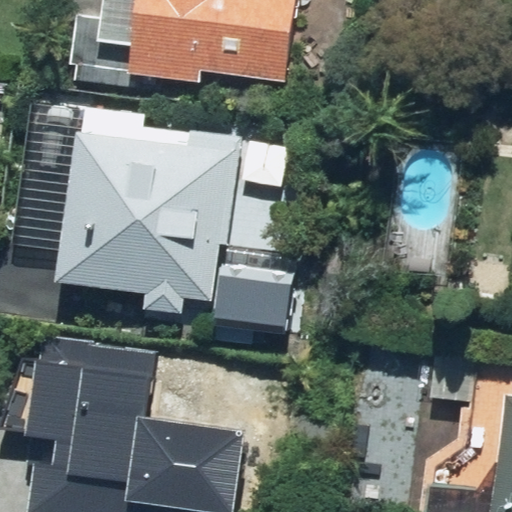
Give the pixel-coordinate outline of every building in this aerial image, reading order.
[(117,0),(115,36),(136,38),(134,72),(308,82),(312,0),(117,0)] [(45,102),(30,223),(71,228),(67,263),(227,282),(246,126),(45,102)] [(258,129),(253,182),(289,186),(294,133),(258,129)] [(242,251),(234,334),(296,340),(303,257),(242,251)] [(172,463),(185,356),(47,339),(26,511),(231,511),(237,470),(172,463)] [(511,511),(511,379),(510,390),(467,389),(465,430),(429,448),(425,511),(441,511),(511,511)]
